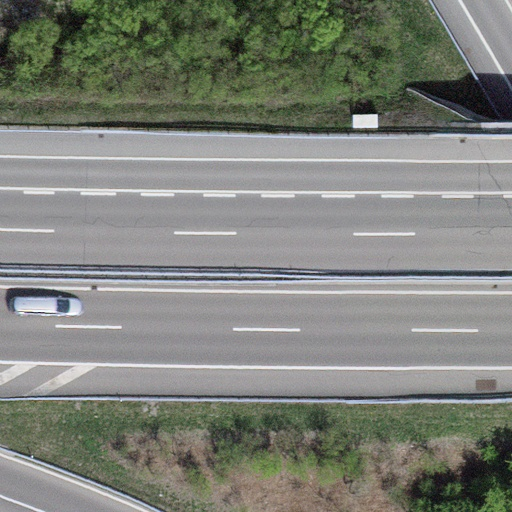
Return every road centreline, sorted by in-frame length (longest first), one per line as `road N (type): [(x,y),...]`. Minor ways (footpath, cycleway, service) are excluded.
road 1 (motorway): [(0,327),(511,335)]
road 2 (motorway): [(511,230),(0,229)]
